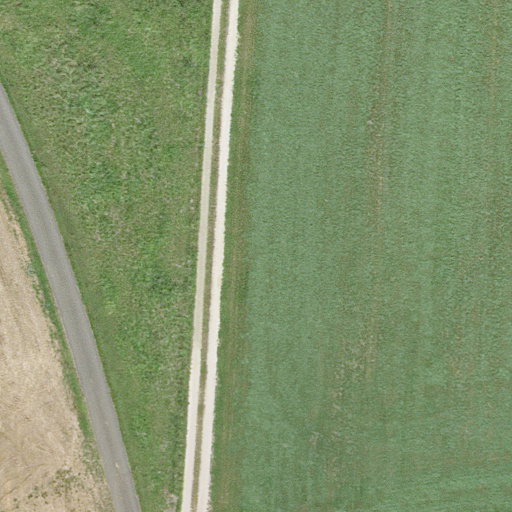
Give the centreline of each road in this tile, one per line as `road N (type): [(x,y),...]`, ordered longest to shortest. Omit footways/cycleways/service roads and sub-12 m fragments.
road 1 (track): [(192,511),(225,0)]
road 2 (track): [(128,511),(54,245),(0,106)]
